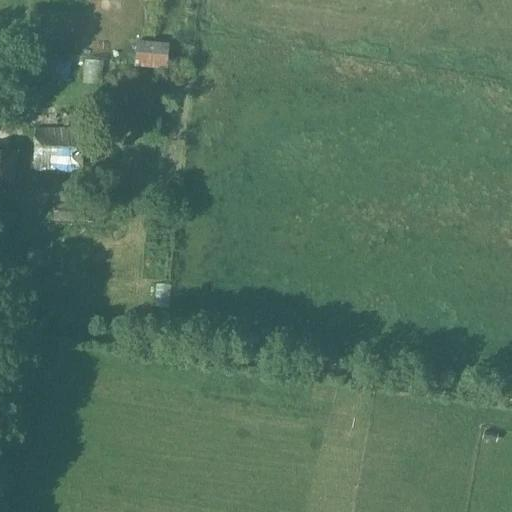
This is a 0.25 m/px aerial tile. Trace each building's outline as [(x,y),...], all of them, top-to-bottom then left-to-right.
[(168,71),(169,45),(137,43),(136,69),(168,71)] [(82,172),(82,131),(35,131),(35,172),(82,172)] [(0,189),(10,191),(16,156),(0,153),(0,189)] [(75,195),(50,193),(49,202),(74,204),(75,195)] [(72,224),(73,206),(55,205),(54,223),(72,224)]
